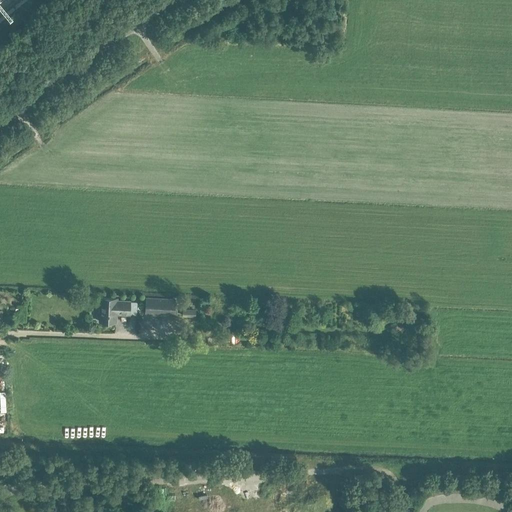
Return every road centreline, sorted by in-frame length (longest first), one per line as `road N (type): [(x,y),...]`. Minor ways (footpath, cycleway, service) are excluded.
road 1 (unclassified): [(396,511),(396,473),(385,464),(62,483)]
road 2 (unclassified): [(0,124),(170,0)]
